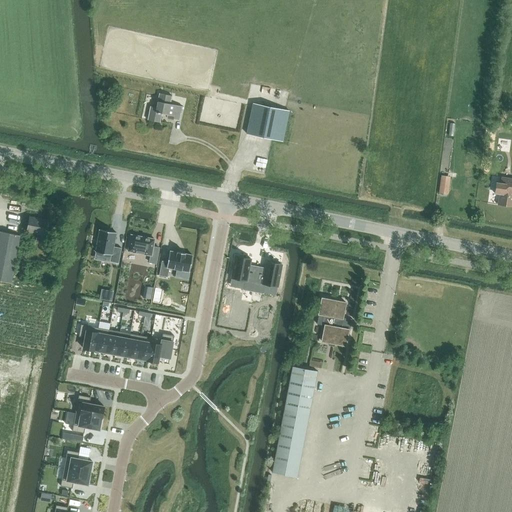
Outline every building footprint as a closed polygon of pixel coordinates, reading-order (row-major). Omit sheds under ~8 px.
[(168,115),(167,118),(180,120),(183,107),(171,104),(172,96),(159,93),(156,108),(150,106),(147,120),(160,122),(162,114),(168,115)] [(248,128),(247,134),(283,141),(289,111),(253,103),(248,128)] [(445,195),(448,176),(442,176),(439,194),(445,195)] [(511,177),(501,176),(501,182),(496,182),(495,193),(499,194),(498,204),(511,205),(511,177)] [(26,231),(45,234),(48,219),(29,215),(26,231)] [(0,229),(0,279),(10,282),(20,234),(0,229)] [(100,229),(96,252),(111,255),(110,262),(119,263),(122,248),(114,247),(116,232),(100,229)] [(131,235),(128,251),(151,256),(149,262),(156,264),(159,248),(153,247),(155,239),(131,235)] [(162,261),(159,276),(168,277),(170,268),(189,271),(189,272),(193,255),(192,255),(185,254),(185,253),(178,252),(177,252),(171,251),(170,251),(168,262),(162,261)] [(258,266),(250,264),(251,259),(236,256),(232,277),(245,280),(243,289),(243,290),(253,292),(258,266)] [(253,292),(263,294),(264,290),(265,284),(277,286),(278,286),(282,264),(266,262),(265,267),(258,266),(253,292)] [(346,303),(322,298),(317,326),(325,327),(322,341),(346,346),(350,325),(347,324),(348,319),(343,318),(346,303)] [(81,324),(79,336),(85,337),(83,348),(94,350),(98,328),(81,324)] [(152,338),(147,360),(158,362),(160,351),(167,353),(172,354),(176,330),(154,326),(152,338)] [(98,328),(94,350),(105,352),(109,330),(98,328)] [(109,330),(105,352),(115,354),(119,337),(109,335),(110,330),(109,330)] [(119,337),(115,354),(126,356),(130,334),(129,338),(119,337)] [(130,334),(126,356),(137,358),(141,336),(130,334)] [(141,336),(137,358),(147,360),(152,338),(141,336)] [(293,366),(272,471),(297,476),(317,371),(293,366)] [(0,386),(0,398),(6,400),(8,388),(13,389),(14,382),(3,380),(1,387),(0,386)] [(79,395),(76,413),(102,418),(104,406),(90,404),(91,397),(79,395)] [(0,417),(7,419),(8,412),(3,411),(5,400),(6,400),(0,398),(0,417)] [(76,413),(72,431),(84,433),(85,427),(100,430),(102,418),(76,413)] [(67,450),(64,468),(90,473),(93,461),(78,458),(79,452),(67,450)] [(64,468),(61,486),(73,488),(74,482),(88,485),(90,473),(64,468)] [(40,501),(50,502),(51,495),(42,493),(40,501)]
